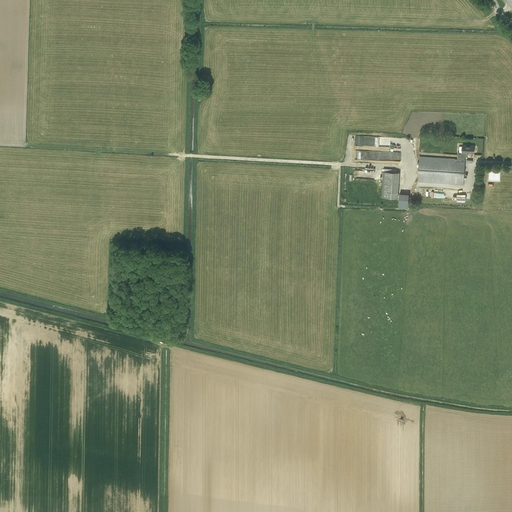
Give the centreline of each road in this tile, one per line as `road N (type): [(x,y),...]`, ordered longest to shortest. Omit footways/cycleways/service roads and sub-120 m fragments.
road 1 (track): [(346,165),(169,154)]
road 2 (unclassified): [(0,146),(169,154)]
road 3 (unclassified): [(173,0),(169,154)]
road 4 (unclassified): [(0,261),(145,299)]
road 5 (unclassified): [(169,154),(167,223),(145,299)]
